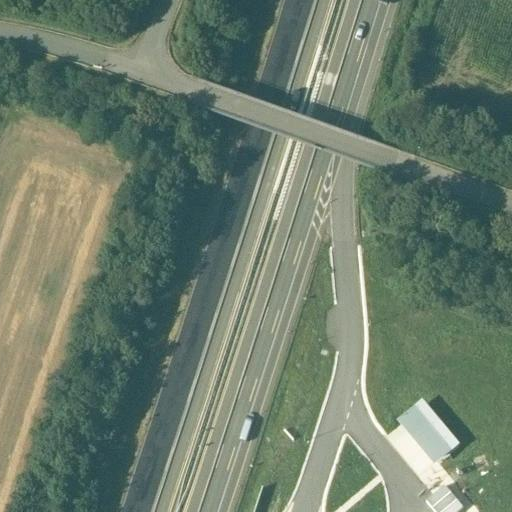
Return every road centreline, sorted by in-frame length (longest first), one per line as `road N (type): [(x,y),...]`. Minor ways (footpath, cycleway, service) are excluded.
road 1 (motorway): [(311,0),(149,511)]
road 2 (motorway): [(201,511),(362,0)]
road 3 (unclassified): [(138,78),(511,208)]
road 4 (motorway): [(342,223),(347,132),(383,0)]
road 5 (unclassified): [(0,39),(138,78)]
